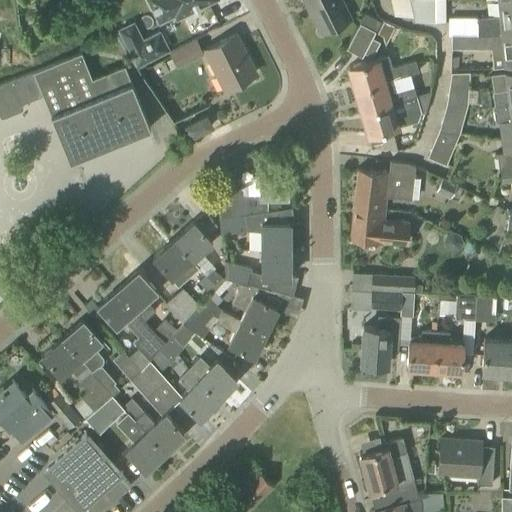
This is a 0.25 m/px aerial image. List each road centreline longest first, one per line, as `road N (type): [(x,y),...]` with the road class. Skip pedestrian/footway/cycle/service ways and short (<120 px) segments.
road 1 (residential): [(312,112),(193,165),(0,335)]
road 2 (residential): [(319,361),(324,196),(312,112)]
road 3 (residential): [(155,511),(288,379),(319,361)]
road 4 (residential): [(323,396),(511,409)]
road 5 (residential): [(312,112),(263,0)]
